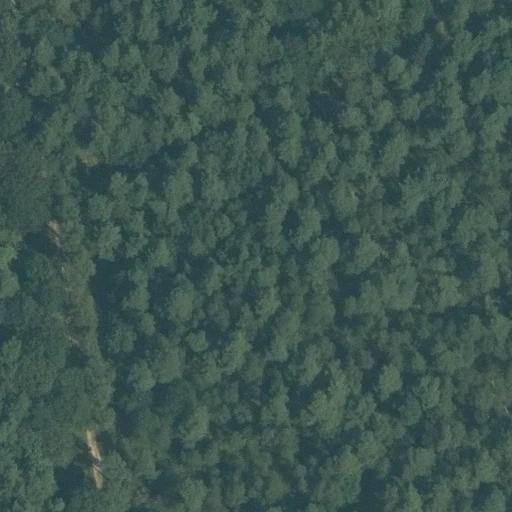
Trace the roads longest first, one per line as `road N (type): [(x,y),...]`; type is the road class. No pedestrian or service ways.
road 1 (track): [(8,0),(103,511)]
road 2 (track): [(511,89),(45,195)]
